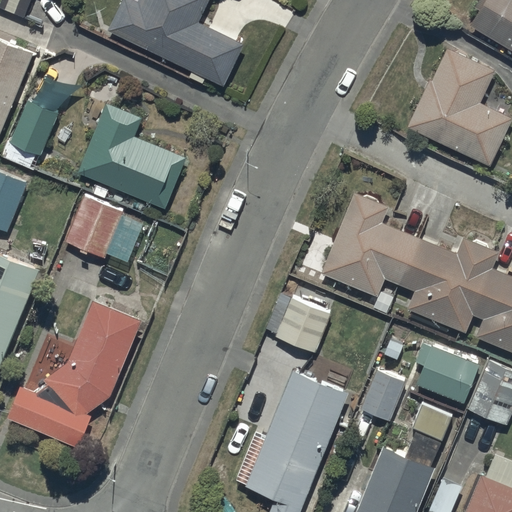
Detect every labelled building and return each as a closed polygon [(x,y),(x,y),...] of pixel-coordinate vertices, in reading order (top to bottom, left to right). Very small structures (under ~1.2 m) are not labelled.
[(120,0),(110,23),(224,77),(244,36),(199,15),(205,0),(120,0)] [(511,0),(479,0),(480,0),(470,17),(511,41),(511,0)] [(0,124),(35,45),(0,29),(0,124)] [(430,73),(409,118),(491,157),(511,111),(511,110),(481,96),(495,64),(448,42),(433,74),(430,73)] [(59,106),(28,93),(11,134),(9,134),(3,149),(36,162),(59,106)] [(143,111),(107,96),(80,164),(166,200),(187,151),(135,129),(143,111)] [(0,161),(0,220),(8,223),(29,173),(0,161)] [(356,185),(324,264),(379,287),(386,270),(416,283),(408,300),(466,325),(474,306),(484,310),(477,328),(511,342),(511,266),(494,259),(499,245),(465,230),(458,247),(383,214),(389,199),(356,185)] [(86,188),(67,232),(103,249),(106,243),(128,253),(145,216),(86,188)] [(0,357),(39,259),(0,243),(0,357)] [(294,289),(277,328),(316,344),(333,305),(294,289)] [(22,378),(9,408),(79,437),(91,406),(88,405),(111,387),(142,310),(94,291),(69,354),(49,371),(52,376),(39,386),(22,378)] [(424,335),(416,353),(425,357),(418,375),(465,393),(479,357),(424,335)] [(511,360),(490,351),(470,400),(508,417),(511,406),(511,360)] [(269,506),(284,511),(297,511),(348,382),(294,361),(248,475),(277,487),(269,506)] [(379,363),(362,402),(390,413),(406,374),(379,363)] [(413,511),(435,460),(383,437),(353,511),(413,511)] [(511,511),(511,452),(497,446),(487,468),(482,466),(463,511),(511,511)]
